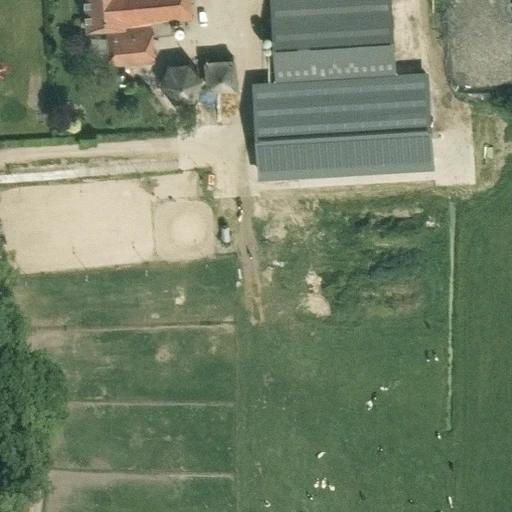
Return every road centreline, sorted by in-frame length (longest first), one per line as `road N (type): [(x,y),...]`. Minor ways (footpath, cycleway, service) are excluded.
road 1 (track): [(0,161),(20,150),(233,141),(248,131),(244,59),(230,10)]
road 2 (track): [(33,511),(38,427),(0,306)]
